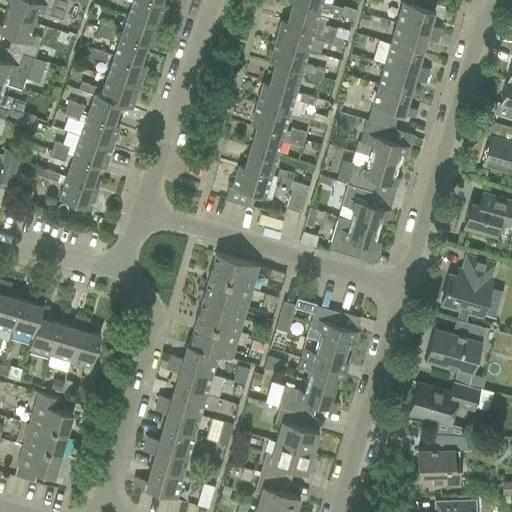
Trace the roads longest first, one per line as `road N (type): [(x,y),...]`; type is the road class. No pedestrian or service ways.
road 1 (residential): [(396,291),(469,39),(493,0)]
road 2 (residential): [(396,291),(141,217)]
road 3 (residential): [(104,511),(101,490),(148,342),(145,304),(124,270)]
road 4 (residential): [(335,511),(396,291)]
road 5 (residential): [(141,217),(208,0)]
road 6 (residential): [(124,270),(84,267),(0,240)]
